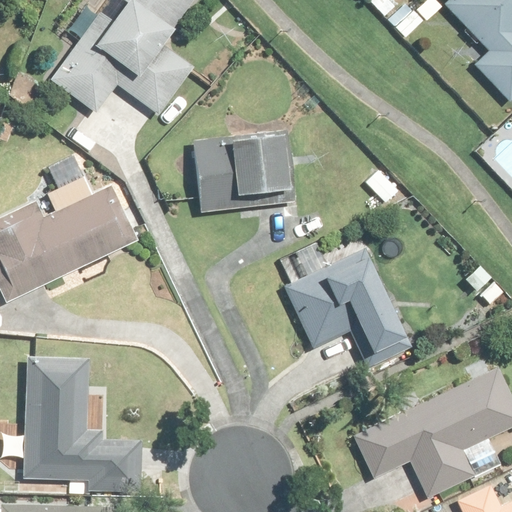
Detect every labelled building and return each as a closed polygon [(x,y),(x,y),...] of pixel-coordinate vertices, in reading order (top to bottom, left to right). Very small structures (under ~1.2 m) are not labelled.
[(104,0),(46,80),(94,115),(118,82),(161,114),(198,62),(168,40),(197,0),(104,0)] [(435,0),(413,0),(390,21),(406,38),(441,7),(435,0)] [(511,0),(444,0),(487,46),(472,60),(509,100),(511,96),(511,0)] [(189,142),(200,208),(290,194),(280,128),(189,142)] [(400,191),(379,167),(365,181),(386,204),(400,191)] [(0,212),(0,295),(4,303),(143,236),(115,177),(95,187),(87,170),(0,212)] [(366,244),(278,281),(308,352),(360,331),(371,358),(408,342),(366,244)] [(25,487),(144,490),(145,431),(93,429),(95,350),(29,348),(25,487)] [(511,389),(500,363),(353,428),(375,476),(413,459),(428,493),(500,461),(487,433),(511,421),(511,389)] [(465,511),(511,511),(511,490),(503,495),(495,478),(458,494),(465,511)] [(129,511),(130,503),(2,500),(1,511),(129,511)]
